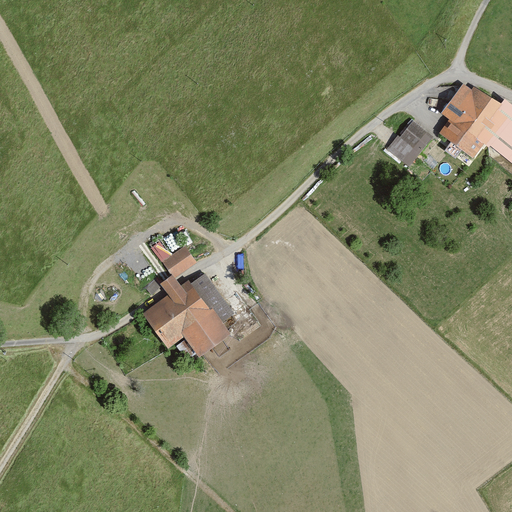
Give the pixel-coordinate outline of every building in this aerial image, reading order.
[(469,95),(461,89),(438,119),(446,125),(436,138),(470,164),(481,150),(511,173),(511,114),(501,106),(497,111),(472,91),(469,95)] [(425,135),(411,124),(388,153),(401,164),(425,135)] [(186,247),(164,261),(173,275),(195,261),(186,247)] [(170,296),(145,314),(168,346),(184,335),(199,355),(228,334),(220,322),(232,314),(205,277),(189,288),(187,284),(182,288),(179,283),(174,277),(162,285),(166,292),(170,296)] [(155,280),(146,287),(151,294),(160,287),(155,280)]
